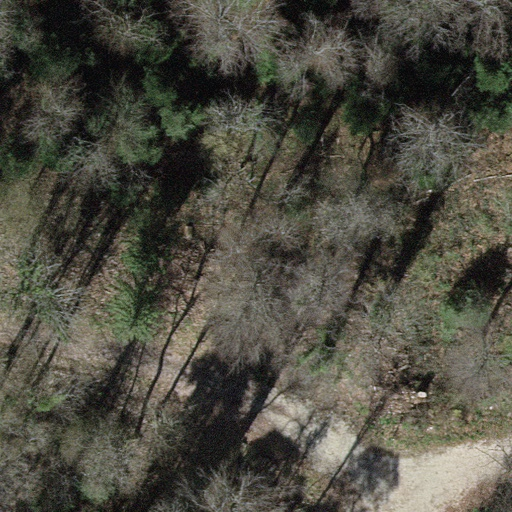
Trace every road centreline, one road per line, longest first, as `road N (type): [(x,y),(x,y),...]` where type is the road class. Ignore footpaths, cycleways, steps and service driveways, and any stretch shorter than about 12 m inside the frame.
road 1 (track): [(394,484),(230,388),(122,351),(0,324)]
road 2 (track): [(511,456),(394,484)]
